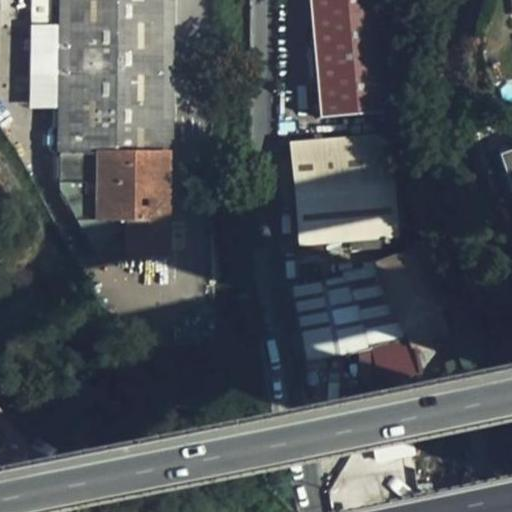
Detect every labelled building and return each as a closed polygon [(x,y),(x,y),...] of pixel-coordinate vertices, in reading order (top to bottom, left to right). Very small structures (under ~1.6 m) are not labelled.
[(168,153),(170,0),(60,0),(58,221),(94,255),(163,258),(166,153),(168,153)] [(369,131),(390,129),(391,123),(369,125),(368,112),(397,110),(386,0),(310,0),(320,116),(350,113),(352,133),(369,131)] [(511,108),(511,17),(508,0),(484,0),(487,10),(480,12),(484,31),(470,35),(487,115),(511,108)] [(390,141),(390,129),(369,131),(352,133),(353,137),(291,143),(298,242),(396,234),(390,141)] [(511,150),(499,155),(511,191),(511,150)] [(405,242),(406,247),(423,241),(421,237),(405,242)] [(423,241),(406,247),(407,251),(295,289),(307,363),(364,351),(365,356),(360,358),(366,381),(422,371),(417,342),(430,337),(423,315),(445,306),(423,241)]
